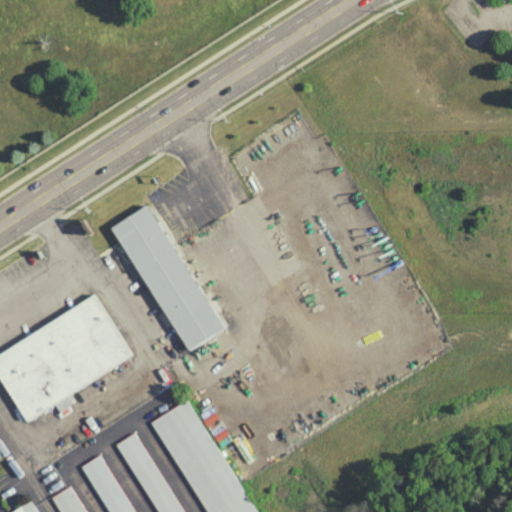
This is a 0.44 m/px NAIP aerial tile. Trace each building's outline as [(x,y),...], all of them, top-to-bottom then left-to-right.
[(148,209),(226,329),(190,352),(113,232),(148,209)] [(0,379),(0,357),(94,297),(131,355),(28,422),(0,379)] [(258,511),(191,397),(154,418),(209,511),(258,511)] [(186,511),(138,430),(119,441),(161,511),(186,511)] [(112,511),(137,511),(102,452),(84,463),(112,511)] [(89,511),(72,484),(54,495),(63,511),(89,511)] [(13,511),(39,511),(30,499),(12,511),(13,511)]
